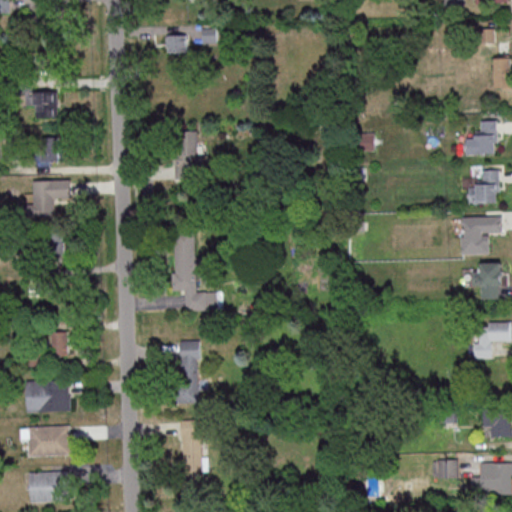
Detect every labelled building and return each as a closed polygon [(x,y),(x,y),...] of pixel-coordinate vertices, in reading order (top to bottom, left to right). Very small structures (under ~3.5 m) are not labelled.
[(168,51),(188,51),(188,34),(168,34),(168,51)] [(511,57),(496,57),(496,88),(511,87),(511,57)] [(27,89),(27,105),(37,105),(37,117),(59,117),(59,89),(27,89)] [(498,121),(481,121),(481,134),(469,134),(469,154),(498,154),(498,121)] [(176,133),(199,132),(201,178),(178,180),(176,133)] [(60,137),(36,137),(36,161),(60,161),(60,137)] [(501,203),(501,169),(481,169),(481,182),(471,182),(471,203),(501,203)] [(35,179),(35,203),(27,203),(27,216),(56,216),(56,197),(71,197),(71,179),(35,179)] [(492,253),(492,234),(503,234),(503,215),(463,215),(463,253),(492,253)] [(47,265),(68,265),(68,232),(47,232),(47,265)] [(173,233),(194,232),(197,292),(206,291),(207,310),(185,311),(184,291),(172,291),(171,273),(175,273),(173,233)] [(503,262),(482,262),(482,271),(476,270),(475,285),(483,285),(483,298),(502,298),(503,262)] [(493,357),(493,340),(511,339),(511,321),(488,321),(489,329),(479,329),(479,339),(476,339),(476,357),(493,357)] [(54,330),(54,354),(70,354),(70,330),(54,330)] [(173,381),(182,381),(180,341),(199,340),(200,356),(196,356),(198,402),(174,403),(173,381)] [(26,381),(68,379),(69,408),(28,410),(26,381)] [(511,407),(485,407),(485,435),(511,435),(511,407)] [(184,477),(204,477),(204,419),(184,419),(184,477)] [(26,425),(68,423),(69,453),(27,454),(26,425)] [(458,458),(434,458),(434,476),(458,476),(458,458)] [(511,493),(511,461),(483,462),(483,475),(474,475),(474,493),(511,493)] [(27,470),(67,469),(68,498),(29,500),(27,470)]
